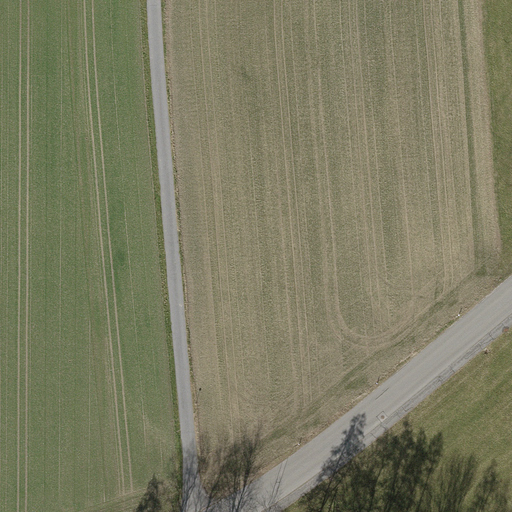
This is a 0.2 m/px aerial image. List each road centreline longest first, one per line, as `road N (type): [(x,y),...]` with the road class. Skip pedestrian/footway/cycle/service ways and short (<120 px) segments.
road 1 (track): [(152,0),(195,511)]
road 2 (tertiary): [(242,511),(359,429),(511,301)]
